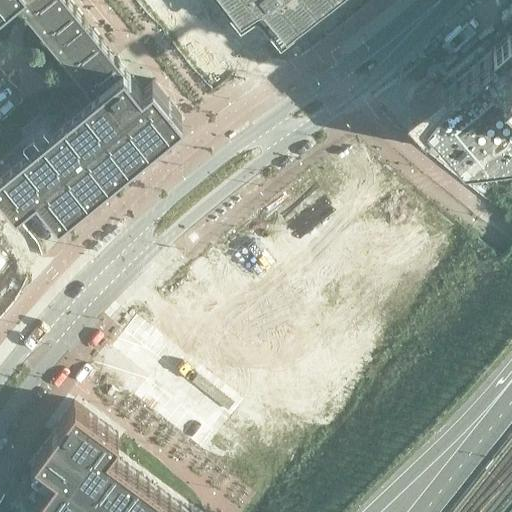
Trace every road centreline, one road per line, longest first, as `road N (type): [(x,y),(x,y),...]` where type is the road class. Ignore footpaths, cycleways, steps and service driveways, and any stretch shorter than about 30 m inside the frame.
road 1 (tertiary): [(0,425),(127,277),(294,139)]
road 2 (tertiary): [(277,117),(114,249),(0,378)]
road 3 (tertiary): [(294,139),(473,0)]
road 4 (tertiary): [(442,0),(277,117)]
road 5 (primary): [(511,393),(370,511)]
road 6 (residential): [(277,117),(184,0)]
road 7 (primary): [(511,401),(425,511)]
